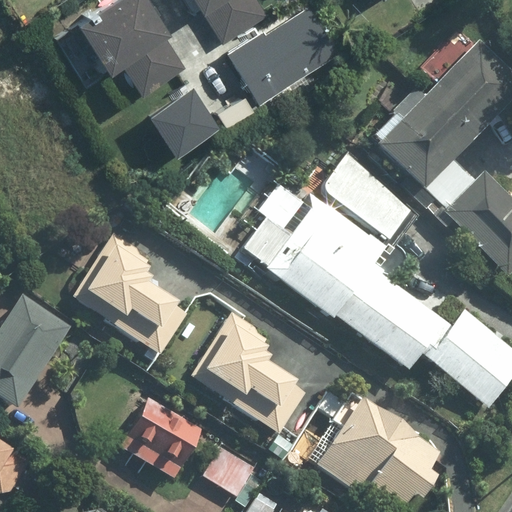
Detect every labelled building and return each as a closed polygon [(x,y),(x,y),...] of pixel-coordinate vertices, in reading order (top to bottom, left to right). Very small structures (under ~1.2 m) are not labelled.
[(116,99),(177,64),(137,0),(90,0),(61,18),(61,19),(67,28),(50,38),(79,85),(100,72),(116,99)] [(261,13),(253,0),(182,0),(188,9),(193,6),(215,41),(261,13)] [(332,52),(303,4),(257,30),(255,28),(219,50),(250,100),(332,52)] [(462,48),(414,96),(461,139),(506,93),(463,49),(462,48)] [(23,54),(0,70),(0,125),(5,133),(18,125),(34,149),(22,157),(49,197),(93,166),(41,91),(46,88),(23,54)] [(137,112),(161,152),(209,124),(186,84),(137,112)] [(411,191),(461,139),(414,96),(406,88),(383,111),(385,114),(363,136),(369,141),(369,142),(366,145),(366,146),(411,191)] [(389,245),(413,215),(346,150),(318,182),(317,185),(317,187),(317,189),(318,191),(319,193),(329,201),(325,205),(317,216),(304,206),(284,234),(260,216),(234,248),(258,266),(257,267),(256,269),(322,319),(324,315),(397,371),(408,355),(481,408),(511,368),(511,351),(454,309),(442,325),(441,325),(374,274),(376,271),(376,272),(379,273),(383,275),(386,275),(390,273),(394,271),(396,268),(398,264),(399,259),(397,254),(396,252),(395,250),(392,248),(389,245)] [(511,263),(511,207),(475,171),(434,212),(499,277),(511,263)] [(63,298),(150,355),(177,314),(178,314),(163,304),(133,284),(137,278),(131,274),(140,261),(140,260),(130,254),(129,248),(105,235),(63,298)] [(0,408),(3,410),(58,327),(9,296),(0,309),(0,408)] [(273,434),(298,394),(283,384),(253,365),(254,362),(258,357),(251,353),(259,340),(249,334),(249,328),(246,325),(225,312),(224,312),(207,339),(183,377),(203,390),(272,434),(273,434)] [(150,356),(142,351),(138,356),(147,361),(150,356)] [(412,500),(427,477),(426,476),(420,472),(420,471),(425,463),(432,452),(358,404),(350,399),(343,394),(325,421),(332,426),(307,465),(345,489),(348,485),(390,511),(393,511),(404,495),(406,496),(412,500)] [(112,448),(164,478),(193,427),(143,398),(112,448)] [(301,419),(291,413),(284,425),(293,431),(301,419)] [(0,490),(3,490),(22,461),(0,445),(0,490)] [(193,474),(231,496),(248,467),(210,445),(193,474)] [(266,511),(268,509),(249,497),(239,511),(266,511)]
